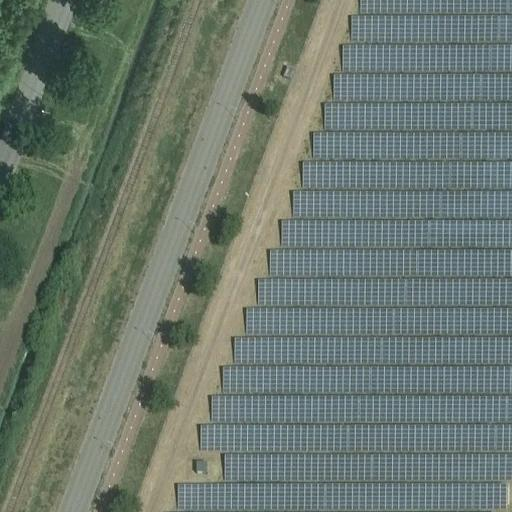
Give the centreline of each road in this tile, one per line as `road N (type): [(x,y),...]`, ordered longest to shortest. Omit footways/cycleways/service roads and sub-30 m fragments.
road 1 (tertiary): [(73,511),(263,0)]
road 2 (unclassified): [(0,177),(65,0)]
